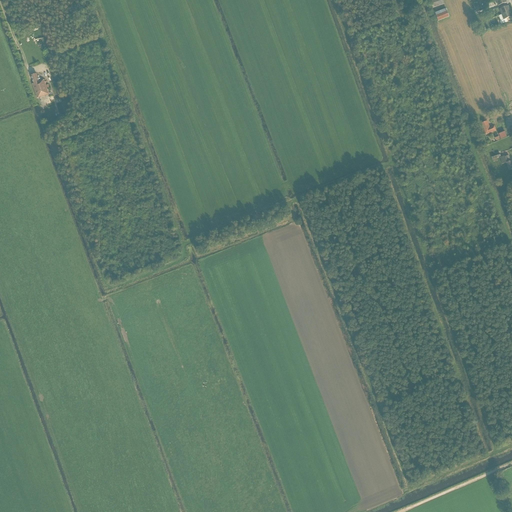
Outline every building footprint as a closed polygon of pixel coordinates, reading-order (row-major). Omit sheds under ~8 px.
[(444,4),(442,0),(429,0),(430,0),(433,8),(444,4)] [(510,11),(508,6),(499,9),(501,14),(510,11)] [(435,13),(438,21),(449,17),(446,9),(435,13)] [(504,20),(511,16),(510,11),(501,14),(504,20)] [(41,97),(49,94),(44,80),(39,81),(37,74),(31,76),(34,83),(32,84),(37,98),(40,97),(41,97)] [(482,134),(484,135),(486,134),(486,135),(496,131),(494,126),(490,128),(488,123),(486,123),(486,122),(482,123),(484,129),(482,130),(481,131),(481,133),(482,134)] [(507,136),(504,131),(498,133),(501,139),(507,136)] [(502,164),(506,163),(509,170),(511,169),(511,162),(511,161),(510,161),(508,155),(505,157),(504,156),(500,158),(502,164)]
